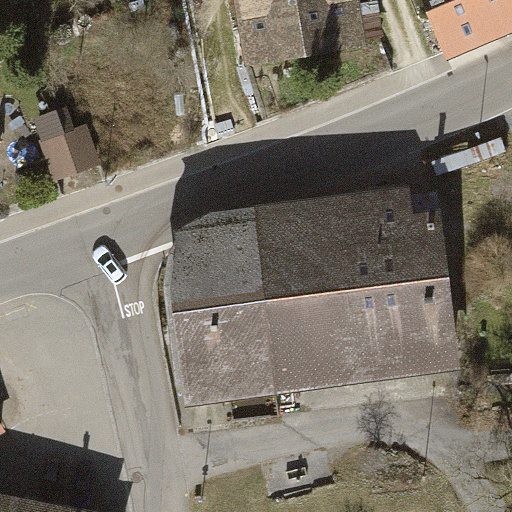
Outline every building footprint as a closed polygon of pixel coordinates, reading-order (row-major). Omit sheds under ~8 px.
[(362,52),(353,0),(238,0),(250,69),(362,52)] [(511,0),(420,0),(445,60),(511,33),(511,0)] [(35,123),(56,179),(98,164),(77,108),(35,123)] [(0,160),(29,156),(24,117),(0,120),(0,160)] [(501,139),(435,160),(439,171),(505,150),(501,139)] [(164,223),(186,394),(449,361),(427,190),(164,223)] [(86,511),(0,494),(0,511),(86,511)]
